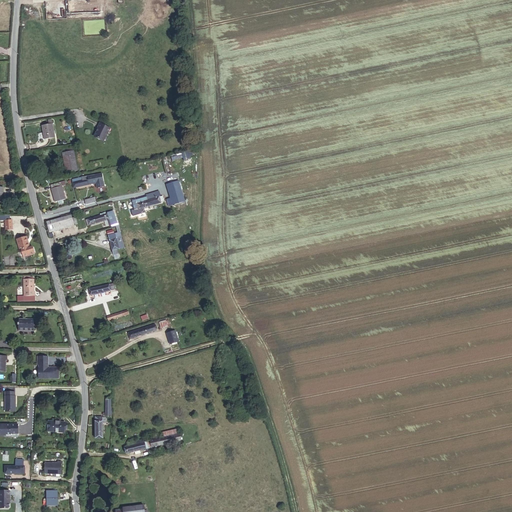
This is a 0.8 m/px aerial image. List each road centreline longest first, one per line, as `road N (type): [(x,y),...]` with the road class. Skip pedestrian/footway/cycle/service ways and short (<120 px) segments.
road 1 (unclassified): [(77,511),(85,387),(16,120),(17,0)]
road 2 (track): [(236,339),(205,270),(187,0)]
road 3 (track): [(83,380),(236,339),(294,511)]
road 4 (unknown): [(165,187),(38,217)]
